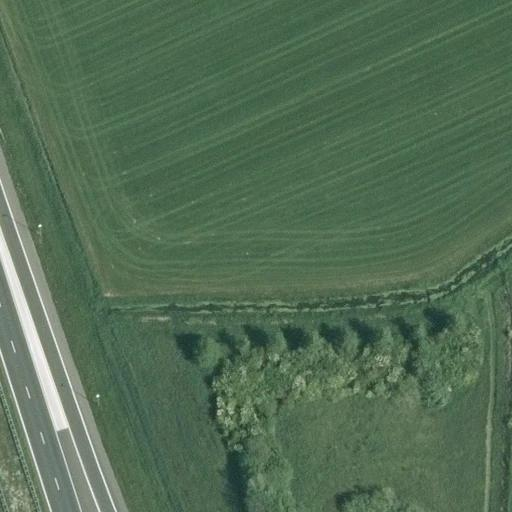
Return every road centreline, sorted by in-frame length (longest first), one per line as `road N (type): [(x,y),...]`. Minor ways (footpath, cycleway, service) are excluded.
road 1 (motorway): [(107,511),(0,205)]
road 2 (motorway): [(64,511),(0,308)]
